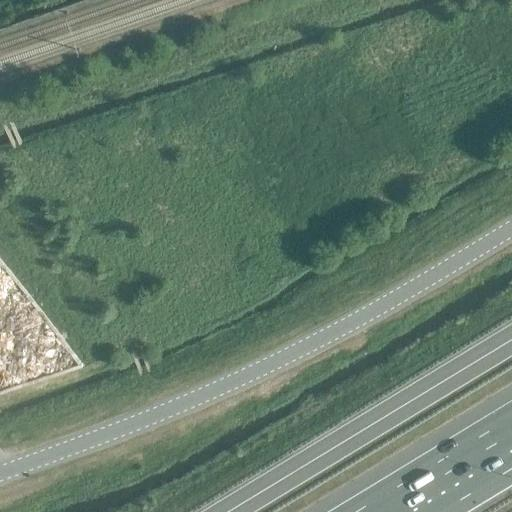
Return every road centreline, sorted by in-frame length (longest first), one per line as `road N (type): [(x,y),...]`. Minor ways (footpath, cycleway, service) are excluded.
road 1 (tertiary): [(0,473),(275,362),(511,227)]
road 2 (motorway): [(511,445),(403,511)]
